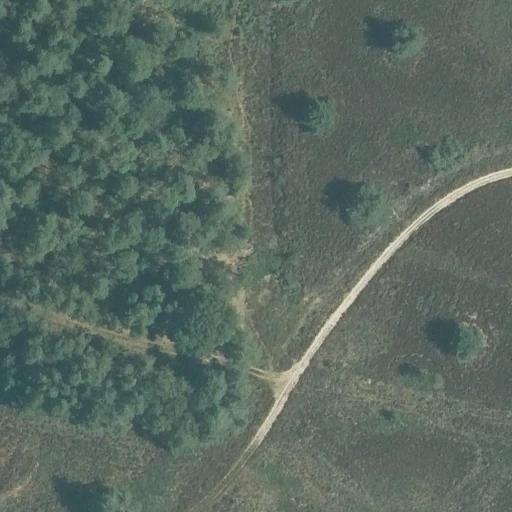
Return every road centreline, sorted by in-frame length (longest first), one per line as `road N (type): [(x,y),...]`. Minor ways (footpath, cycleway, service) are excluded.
road 1 (track): [(511,173),(449,200),(386,256),(330,324),(242,461),(195,511)]
road 2 (track): [(0,300),(290,386)]
